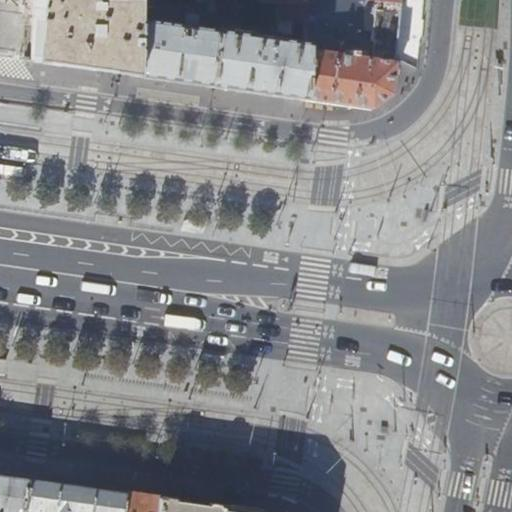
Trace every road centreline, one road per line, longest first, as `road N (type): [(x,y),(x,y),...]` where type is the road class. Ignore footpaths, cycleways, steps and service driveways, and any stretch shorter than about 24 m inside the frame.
road 1 (residential): [(445,0),(438,67),(418,103),(389,127),(358,137),(0,87)]
road 2 (primary): [(450,277),(346,284),(0,235)]
road 3 (primary): [(0,294),(328,338),(434,376)]
road 4 (residential): [(0,442),(285,483),(332,511)]
road 5 (primary): [(440,385),(465,466),(456,511)]
